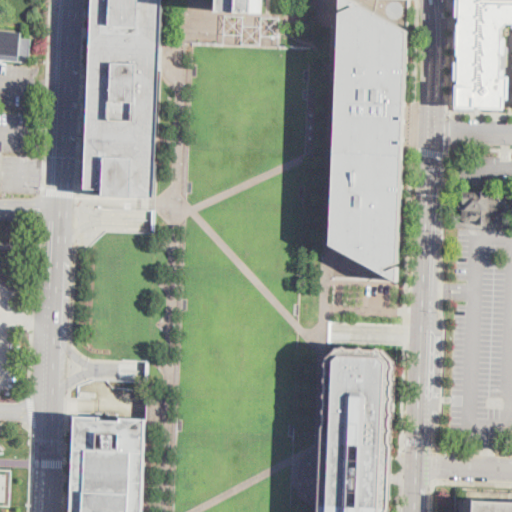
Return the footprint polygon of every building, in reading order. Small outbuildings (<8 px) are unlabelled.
[(165,0),(158,182),(157,198),(136,196),(136,200),(107,198),(108,189),(88,189),(95,0),(165,0)] [(263,0),(263,13),(227,12),(227,0),(263,0)] [(353,0),(410,31),(400,281),(334,245),(343,0),(353,0)] [(511,0),(511,20),(508,20),(501,26),(500,75),(509,74),(509,96),(505,97),(505,108),(459,107),(461,0),(511,0)] [(0,30),(23,33),(22,38),(32,39),(30,63),(0,59),(0,30)] [(509,196),(509,205),(507,205),(507,208),(500,208),(500,215),(493,215),(493,224),(477,224),(478,220),(472,220),(466,224),(463,219),(463,209),(460,209),(460,202),(465,202),(465,194),(504,194),(504,196),(509,196)] [(346,348),(350,351),(359,351),(364,349),(366,351),(376,351),(380,349),(384,352),(387,352),(396,361),(395,363),(396,367),(395,371),(394,379),(396,383),(394,387),(393,395),(395,399),(393,403),(393,411),(394,415),(392,418),(392,427),(394,430),(392,434),(391,442),(394,446),(391,509),(388,511),(322,511),(326,428),(329,424),(329,416),(327,412),(329,408),(330,400),(328,396),(330,393),(330,384),(329,380),(330,377),(331,369),(329,364),(331,361),(331,358),(340,350),(342,350),(346,348)] [(124,421),(124,418),(148,419),(144,511),(74,511),(79,416),(103,417),(103,420),(124,421)] [(511,502),(511,511),(476,511),(477,501),(511,502)]
